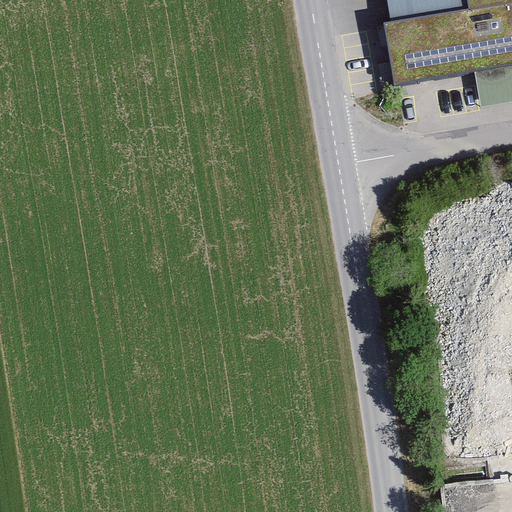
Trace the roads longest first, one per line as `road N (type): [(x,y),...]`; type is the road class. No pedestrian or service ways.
road 1 (unclassified): [(390,511),(337,162)]
road 2 (residential): [(337,162),(511,132)]
road 3 (unclassified): [(337,162),(310,0)]
